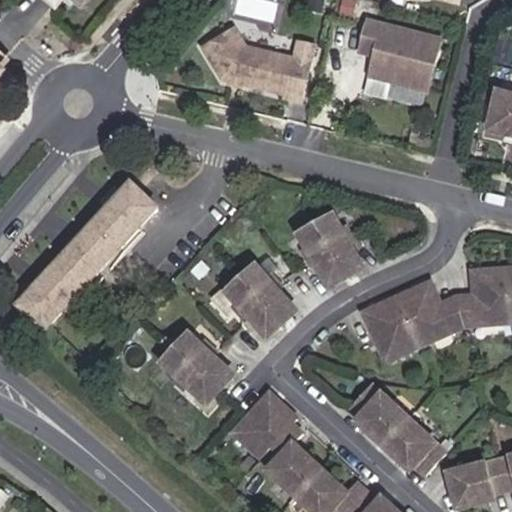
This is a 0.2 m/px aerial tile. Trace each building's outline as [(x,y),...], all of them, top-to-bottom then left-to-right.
[(90,0),(52,0),(62,9),(69,0),(79,0),(86,6),(90,0)] [(449,31),(375,12),(367,44),(382,48),(381,51),(402,57),(398,74),(436,83),(449,31)] [(288,90),(301,33),(285,30),(282,47),(234,36),(221,19),(189,38),(209,68),(216,70),(221,67),(226,69),(229,73),(273,83),(273,86),(288,90)] [(0,73),(12,58),(0,48),(0,73)] [(402,57),(381,51),(377,69),(398,74),(402,57)] [(511,80),(506,79),(496,125),(511,128),(511,80)] [(156,204),(130,180),(18,301),(44,325),(47,321),(156,204)] [(345,224),(336,209),(302,229),(311,244),(307,247),(315,259),(319,257),(334,281),(368,261),(353,237),(357,234),(349,221),(345,224)] [(270,276),(258,264),(230,291),(241,303),(238,307),(248,318),(252,314),(272,335),(300,308),(280,287),(284,284),(274,273),(270,276)] [(487,292),(470,292),(452,300),(442,277),(375,305),(395,354),(475,320),(511,319),(511,266),(486,268),(487,292)] [(203,345),(191,333),(164,362),(176,373),(173,377),(184,388),(187,384),(208,403),(235,374),(232,371),(214,355),(217,351),(206,341),(203,345)] [(447,449),(373,380),(352,403),(369,419),(364,423),(406,461),(410,457),(426,472),(447,449)] [(270,389),(234,428),(261,453),(272,442),(282,451),(268,467),(317,511),(325,511),(336,501),(347,511),(402,511),(389,500),(385,504),(357,478),(361,474),(307,424),(303,428),(293,419),(297,414),(270,389)] [(511,455),(450,469),(458,505),(486,499),(485,493),(511,487),(511,455)]
